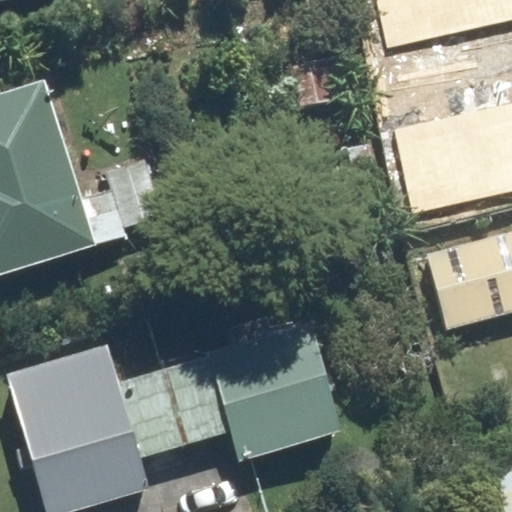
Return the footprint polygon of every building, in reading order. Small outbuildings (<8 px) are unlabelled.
[(0,0),(0,11),(47,0),(0,0)] [(511,27),(511,0),(440,0),(447,32),(470,27),(471,35),(511,27)] [(0,285),(98,260),(90,232),(114,226),(117,239),(162,227),(145,160),(70,180),(61,148),(43,153),(26,89),(0,95),(0,285)] [(511,242),(425,263),(442,337),(511,319),(511,242)] [(108,354),(4,382),(39,511),(112,511),(151,501),(142,467),(226,444),(234,474),(341,445),(303,306),(192,337),(199,363),(117,386),(108,354)] [(511,511),(511,469),(480,477),(488,511),(511,511)]
